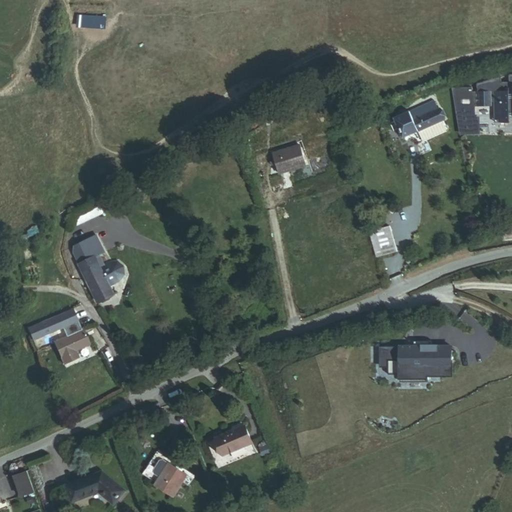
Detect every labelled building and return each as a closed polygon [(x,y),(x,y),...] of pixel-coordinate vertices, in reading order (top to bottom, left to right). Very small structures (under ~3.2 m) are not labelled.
[(511,118),(511,87),(510,88),(510,93),(506,93),(506,89),(496,89),(497,93),(495,93),(496,122),(511,121),(511,118)] [(263,120),(266,126),(310,101),(306,95),(263,120)] [(491,95),(473,95),(473,108),(492,108),(491,95)] [(414,122),(437,112),(433,103),(410,114),(414,122)] [(410,114),(396,120),(397,123),(391,126),(395,133),(401,130),(405,139),(419,133),(424,144),(448,133),(442,122),(445,121),(440,111),(437,112),(414,122),(410,114)] [(281,175),(306,168),(300,148),(276,155),(278,162),(279,166),(281,175)] [(142,186),(115,202),(124,216),(151,200),(142,186)] [(100,202),(69,217),(66,234),(107,215),(100,202)] [(376,258),(397,254),(391,228),(370,233),(376,258)] [(98,238),(77,248),(76,257),(100,304),(114,297),(111,289),(119,284),(125,278),(125,269),(119,264),(112,265),(104,269),(102,270),(97,262),(100,261),(108,256),(98,238)] [(32,343),(55,333),(51,321),(28,331),(32,343)] [(78,360),(75,353),(88,346),(82,332),(55,344),(65,366),(78,360)] [(419,349),(377,349),(377,367),(386,367),(385,377),(397,377),(397,382),(425,383),(425,378),(449,378),(449,350),(429,349),(429,344),(419,344),(419,349)] [(224,458),(254,445),(246,427),(216,440),(224,458)] [(265,458),(274,454),(270,445),(261,450),(265,458)] [(176,500),(190,477),(171,464),(170,466),(165,462),(162,463),(155,474),(156,477),(161,480),(156,487),(176,500)] [(34,492),(27,472),(15,477),(21,496),(34,492)] [(118,508),(129,494),(103,474),(67,488),(75,507),(101,497),(118,508)]
